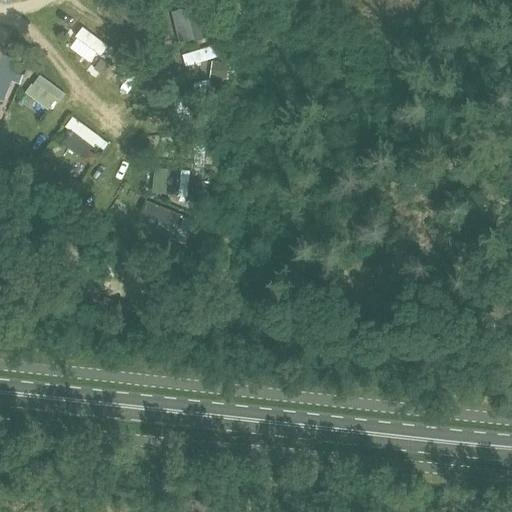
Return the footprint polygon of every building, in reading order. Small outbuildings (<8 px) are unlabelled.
[(103,15),(132,34),(144,35),(150,24),(146,16),(121,0),(101,0),(98,5),(103,15)] [(102,53),(110,43),(93,29),(85,39),(102,53)] [(198,82),(232,70),(227,54),(192,65),(198,82)] [(0,79),(8,86),(23,65),(11,56),(0,70),(0,79)] [(92,164),(98,156),(90,149),(84,157),(92,164)] [(192,181),(189,206),(199,208),(202,183),(192,181)]
